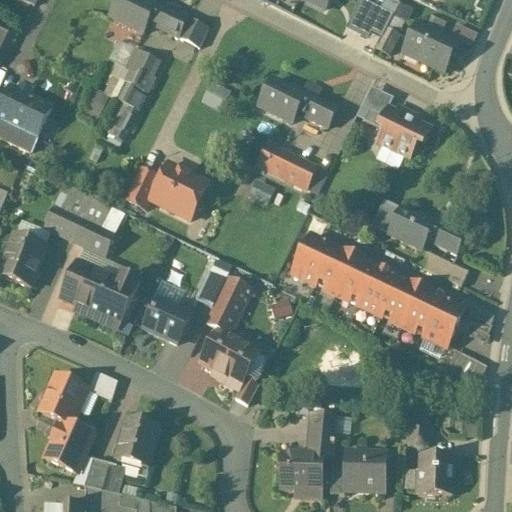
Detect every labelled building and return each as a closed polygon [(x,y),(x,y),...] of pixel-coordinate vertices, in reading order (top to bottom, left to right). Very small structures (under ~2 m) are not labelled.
[(188,21),(144,0),(141,0),(141,2),(135,0),(119,0),(110,20),(143,36),(148,26),(178,41),(188,21)] [(299,0),(324,12),(330,0),(299,0)] [(398,7),(386,0),(381,11),(393,17),(393,18),(398,7)] [(393,17),(381,11),(380,11),(363,3),(356,16),(375,25),(371,32),(382,38),(393,17)] [(412,13),(398,7),(393,18),(387,31),(397,36),(404,23),(406,24),(412,13)] [(463,13),(457,23),(468,28),(467,31),(479,35),(484,23),(463,13)] [(459,45),(418,25),(403,57),(444,76),(459,45)] [(0,62),(13,35),(0,28),(0,62)] [(387,31),(376,52),(388,58),(399,37),(397,36),(387,31)] [(159,65),(140,56),(126,85),(144,94),(159,65)] [(337,111),(291,88),(290,92),(272,83),(259,110),(292,126),(297,116),(327,130),(337,111)] [(228,96),(212,88),(203,103),(220,111),(228,96)] [(52,110),(11,90),(5,103),(0,112),(0,124),(36,142),(52,110)] [(87,115),(102,120),(109,96),(94,91),(87,115)] [(409,115),(399,110),(396,116),(388,112),(384,119),(378,131),(384,133),(377,146),(410,163),(418,146),(423,148),(431,133),(407,121),(409,115)] [(384,119),(370,112),(364,124),(378,131),(384,119)] [(317,171),(268,148),(258,169),(307,193),(317,171)] [(208,187),(168,167),(168,169),(161,183),(150,204),(189,223),(190,223),(196,212),(202,211),(204,206),(202,200),(201,200),(207,188),(208,187)] [(150,204),(161,183),(139,172),(124,203),(146,213),(150,204)] [(260,182),(253,197),(269,205),(276,189),(260,182)] [(92,201),(76,194),(66,214),(82,222),(84,223),(92,201)] [(419,220),(384,204),(371,230),(422,254),(422,253),(426,244),(446,254),(456,234),(456,233),(421,217),(419,220)] [(66,214),(55,210),(45,231),(73,244),(82,222),(66,214)] [(84,223),(82,222),(73,244),(106,260),(116,238),(84,223)] [(456,234),(446,254),(457,259),(466,239),(456,233),(456,234)] [(47,250),(15,237),(0,273),(0,279),(31,292),(47,250)] [(321,244),(311,239),(293,278),(316,289),(334,251),(335,249),(322,243),(321,244)] [(409,286),(367,266),(367,265),(343,254),(342,255),(334,251),(316,289),(324,293),(324,294),(349,306),(349,305),(390,325),(415,337),(415,336),(423,340),(441,302),(433,298),(434,297),(409,285),(409,286)] [(468,275),(422,253),(422,254),(415,268),(461,290),(468,275)] [(118,285),(77,267),(61,302),(85,312),(82,318),(118,334),(140,287),(121,279),(118,285)] [(225,286),(209,279),(197,304),(213,311),(225,286)] [(240,294),(225,286),(213,311),(228,319),(240,294)] [(455,307),(442,300),(441,302),(423,340),(446,351),(465,312),(455,308),(455,307)] [(190,319),(158,303),(144,332),(168,343),(177,347),(190,319)] [(219,335),(200,368),(223,380),(220,385),(237,395),(240,390),(259,357),(219,335)] [(461,362),(456,373),(467,378),(472,367),(461,362)] [(88,394),(56,379),(39,416),(62,426),(72,430),(73,428),(88,394)] [(337,420),(311,417),(308,458),(322,459),(329,460),(334,460),(337,420)] [(160,431),(126,422),(116,463),(149,472),(160,431)] [(72,430),(62,426),(45,462),(77,477),(94,440),(73,431),(74,429),(73,428),(72,430)] [(430,432),(409,431),(408,450),(429,450),(430,432)] [(386,456),(366,455),(366,459),(346,459),(345,475),(344,494),(345,494),(346,493),(385,495),(386,456)] [(308,458),(282,458),(281,493),(300,494),(300,502),(320,503),(320,494),(321,494),(322,459),(308,458)] [(453,459),(420,458),(420,475),(418,475),(417,498),(452,499),(453,459)] [(108,467),(93,463),(84,490),(86,491),(101,494),(108,467)] [(345,475),(333,474),(330,497),(344,498),(344,494),(345,475)] [(101,494),(86,491),(83,505),(95,508),(109,511),(113,511),(119,511),(122,499),(101,494)]
